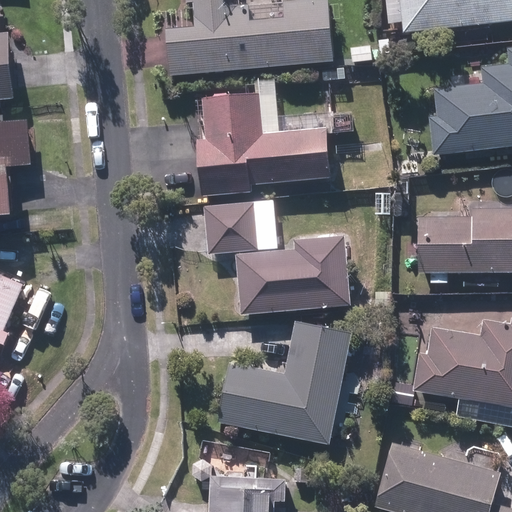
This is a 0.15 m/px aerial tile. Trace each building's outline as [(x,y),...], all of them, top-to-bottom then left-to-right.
[(0,0),(0,102),(22,101),(15,35),(7,35),(3,0),(0,0)] [(173,32),(177,78),(340,63),(334,0),(245,8),(244,0),(191,0),(192,4),(199,3),(201,29),(173,32)] [(511,0),(406,0),(410,35),(511,23),(511,0)] [(357,10),(358,28),(374,28),(373,9),(357,10)] [(435,119),(439,157),(511,148),(511,65),(488,69),(490,86),(440,92),(443,118),(435,119)] [(206,144),(210,198),(259,195),(259,185),(336,180),(333,132),(269,136),(266,97),(210,101),(213,143),(206,144)] [(0,219),(23,218),(18,162),(15,163),(11,124),(5,124),(4,112),(0,111),(0,219)] [(336,116),(337,136),(360,135),(358,115),(336,116)] [(403,162),(404,179),(421,178),(420,162),(403,162)] [(356,166),(358,181),(391,179),(390,163),(356,166)] [(379,215),(395,215),(396,196),(380,196),(379,215)] [(210,209),(215,256),(265,251),(260,204),(210,209)] [(432,285),(452,284),(452,273),(511,273),(511,210),(479,211),(479,219),(426,219),(425,273),(432,273),(432,285)] [(242,256),(247,316),(358,307),(352,238),(300,242),(301,251),(242,256)] [(0,357),(29,287),(0,274),(0,357)] [(419,393),(511,407),(511,326),(488,322),(486,336),(438,329),(434,356),(425,355),(420,391),(404,388),(402,401),(417,403),(419,393)] [(224,424),(337,446),(359,336),(303,325),(292,376),(236,366),(224,424)] [(511,511),(511,509),(500,506),(509,475),(399,445),(382,510),(388,511),(511,511)] [(296,470),(296,483),(312,482),(312,470),(296,470)] [(280,511),(281,497),(292,497),(292,481),(218,478),(216,511),(280,511)]
